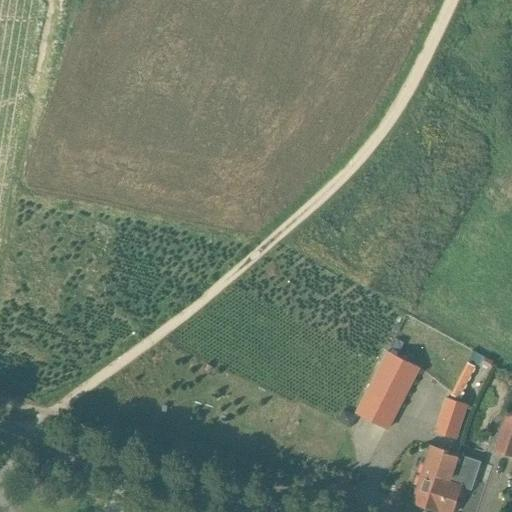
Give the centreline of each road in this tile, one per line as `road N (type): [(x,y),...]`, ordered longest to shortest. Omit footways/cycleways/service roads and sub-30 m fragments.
road 1 (track): [(41,443),(49,417),(254,255),(355,160),(413,76),(449,0)]
road 2 (tertiary): [(268,511),(0,429)]
